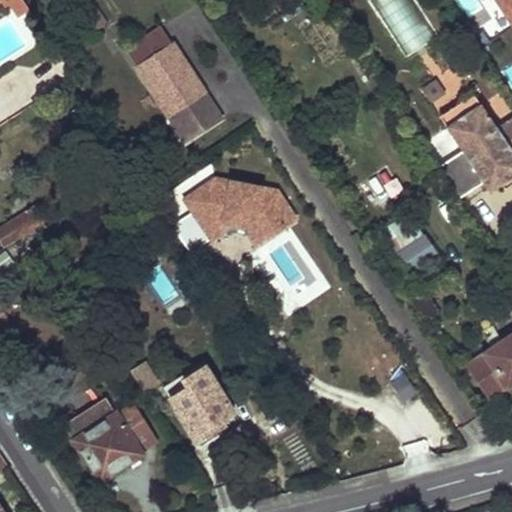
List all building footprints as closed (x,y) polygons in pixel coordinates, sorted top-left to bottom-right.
[(7,0),(18,17),(29,11),(21,0),(7,0)] [(324,0),(330,8),(343,0),(324,0)] [(511,0),(494,0),(511,26),(511,0)] [(76,14),(90,36),(107,25),(93,3),(76,14)] [(196,99),(205,93),(160,26),(124,50),(178,130),(188,132),(193,138),(222,118),(213,105),(201,106),(196,99)] [(205,93),(196,99),(201,106),(213,105),(205,93)] [(474,94),(439,118),(446,128),(481,104),(474,94)] [(437,169),(458,200),(482,183),(490,194),(511,179),(511,118),(497,128),(481,104),(446,128),(462,152),(437,169)] [(187,142),(193,138),(188,132),(178,130),(187,142)] [(110,162),(118,174),(131,166),(123,154),(110,162)] [(363,181),(385,212),(408,197),(386,165),(363,181)] [(275,191),(214,179),(184,199),(207,235),(223,224),(224,218),(252,224),(251,229),(255,236),(267,228),(272,234),(294,219),(275,191)] [(137,193),(130,183),(126,185),(123,180),(113,187),(123,202),(137,193)] [(342,196),(363,227),(385,212),(363,181),(342,196)] [(34,208),(0,229),(0,237),(5,246),(43,222),(34,208)] [(210,239),(225,230),(247,234),(255,245),(272,234),(267,228),(255,236),(251,229),(252,224),(224,218),(223,224),(207,235),(210,239)] [(402,258),(411,273),(437,256),(424,238),(399,254),(402,258)] [(390,242),(377,251),(388,268),(402,258),(399,254),(390,242)] [(7,255),(0,257),(0,274),(13,269),(7,255)] [(147,282),(167,313),(184,303),(164,271),(147,282)] [(511,335),(468,366),(490,398),(511,383),(511,335)] [(143,366),(130,375),(141,392),(154,383),(143,366)] [(170,400),(196,443),(215,432),(211,426),(233,413),(206,367),(183,382),(187,389),(170,400)] [(61,425),(99,483),(141,455),(138,452),(153,442),(130,407),(115,416),(104,398),(61,425)]
